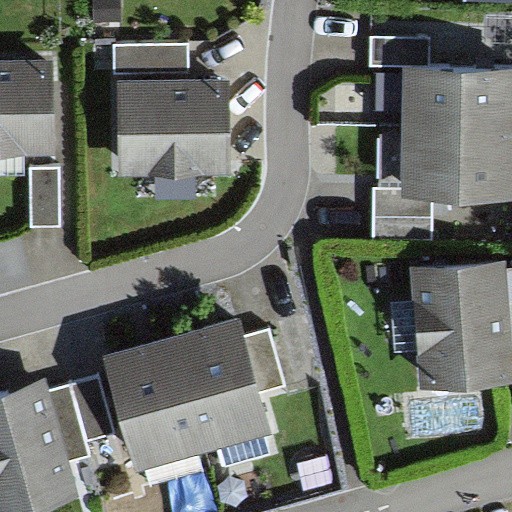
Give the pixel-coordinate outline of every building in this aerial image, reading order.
[(404,102),(508,101),(508,35),(432,36),(431,20),(365,21),(365,58),(404,57),(404,102)] [(116,62),(117,153),(226,152),(225,61),(187,62),(187,30),(109,31),(109,62),(116,62)] [(0,57),(0,141),(54,140),(51,56),(0,57)] [(376,173),(376,204),(434,203),(433,170),(510,169),(508,101),(404,102),(406,172),(376,173)] [(23,213),(53,213),(55,156),(24,156),(23,213)] [(414,248),(418,370),(503,367),(498,245),(414,248)] [(107,360),(136,461),(263,426),(235,324),(107,360)] [(92,365),(66,373),(83,429),(109,421),(92,365)] [(64,453),(86,447),(66,373),(45,378),(64,453)] [(0,509),(64,492),(32,376),(0,385),(0,509)] [(234,459),(282,448),(277,426),(229,437),(234,459)]
